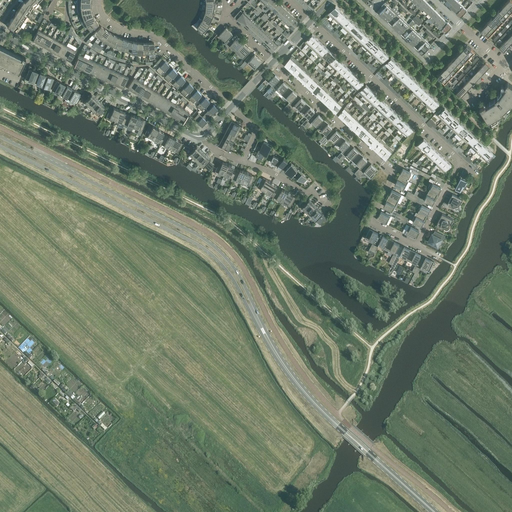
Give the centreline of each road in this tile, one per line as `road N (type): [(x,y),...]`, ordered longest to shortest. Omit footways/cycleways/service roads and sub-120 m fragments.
road 1 (tertiary): [(322,411),(271,342),(242,282),(206,240),(0,136)]
road 2 (tertiary): [(0,147),(213,256),(284,369),(322,411)]
road 3 (residential): [(417,246),(370,222),(394,173),(273,62)]
road 4 (residential): [(230,106),(198,137),(0,33)]
road 5 (residential): [(460,159),(312,20)]
road 6 (residential): [(230,106),(153,33),(105,17),(99,0)]
road 7 (tertiary): [(434,511),(322,411)]
road 8 (track): [(0,331),(103,431)]
road 9 (residential): [(370,11),(425,62),(460,25)]
